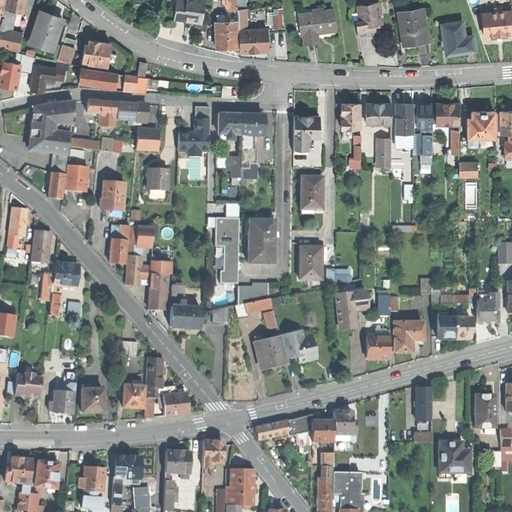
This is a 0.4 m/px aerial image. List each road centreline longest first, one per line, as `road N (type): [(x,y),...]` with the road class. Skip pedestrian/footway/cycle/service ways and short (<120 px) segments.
road 1 (residential): [(0,171),(44,206),(228,421)]
road 2 (residential): [(0,107),(82,93),(256,105),(274,95),(278,73)]
road 3 (tertiary): [(511,345),(228,421)]
road 4 (tertiary): [(511,71),(379,80),(278,73)]
road 5 (tertiary): [(0,436),(83,437),(228,421)]
road 6 (unknown): [(331,76),(326,217),(301,233)]
road 7 (tertiary): [(77,0),(164,55),(197,63)]
